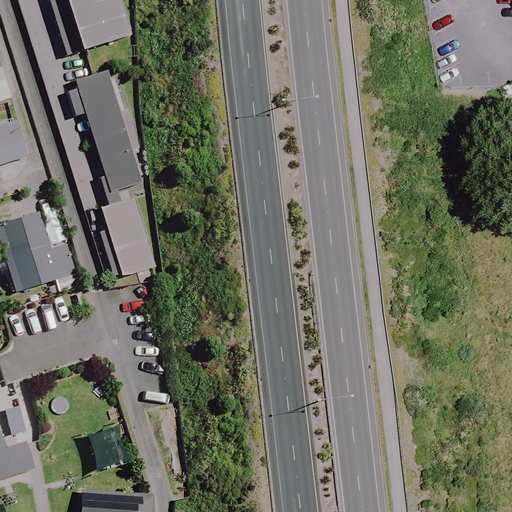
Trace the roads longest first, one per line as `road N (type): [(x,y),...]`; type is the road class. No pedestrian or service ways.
road 1 (primary): [(299,511),(244,0)]
road 2 (primary): [(309,0),(362,511)]
